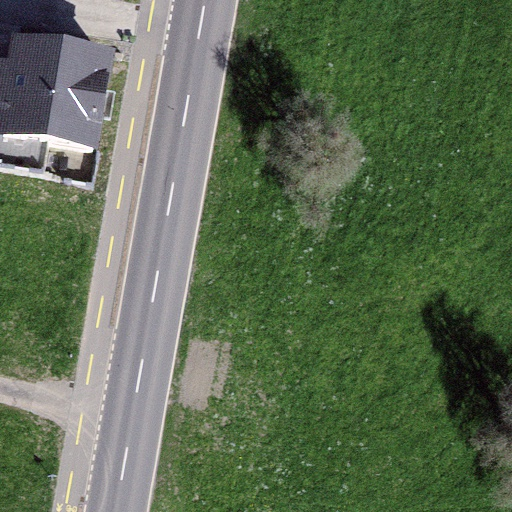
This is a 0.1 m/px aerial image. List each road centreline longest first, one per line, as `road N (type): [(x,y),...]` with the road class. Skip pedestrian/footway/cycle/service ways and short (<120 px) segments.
road 1 (secondary): [(115,511),(205,0)]
road 2 (track): [(143,35),(0,4)]
